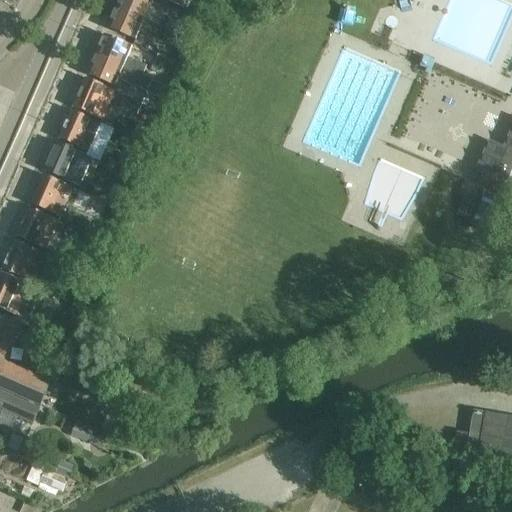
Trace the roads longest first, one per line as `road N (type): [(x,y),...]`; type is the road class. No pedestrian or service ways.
road 1 (residential): [(0,243),(106,0)]
road 2 (tertiary): [(0,180),(78,0)]
